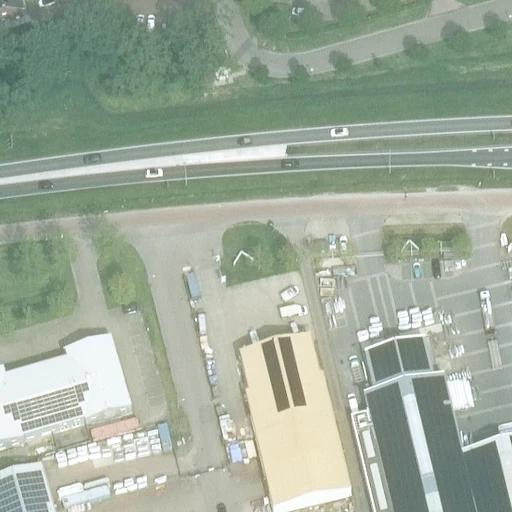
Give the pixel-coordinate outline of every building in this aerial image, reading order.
[(19,0),(0,0),(0,22),(24,15),(19,0)] [(3,373),(0,373),(0,450),(23,444),(22,442),(84,425),(84,427),(130,413),(110,342),(64,355),(66,363),(5,381),(3,373)] [(244,398),(254,438),(332,419),(322,379),(318,380),(309,342),(239,359),(248,397),(244,398)] [(363,398),(368,418),(351,422),(371,511),(511,511),(511,444),(461,457),(442,380),(433,382),(423,343),(364,358),(373,396),(363,398)] [(332,419),(254,438),(271,511),(287,511),(350,497),(332,419)] [(0,481),(0,511),(52,511),(41,470),(0,481)]
